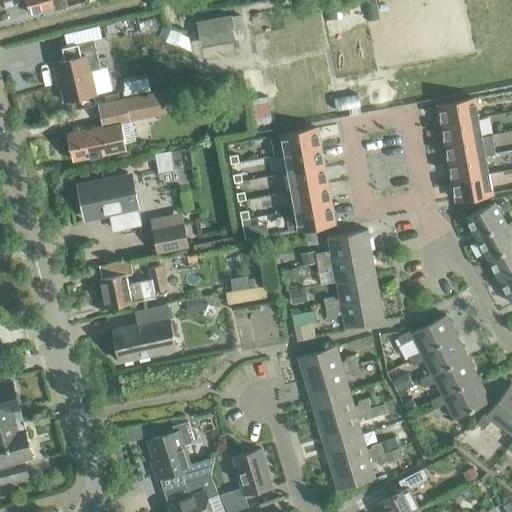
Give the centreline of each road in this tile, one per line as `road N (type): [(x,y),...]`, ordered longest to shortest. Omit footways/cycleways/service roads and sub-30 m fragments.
road 1 (residential): [(80,416),(196,394),(245,355),(415,319),(478,288)]
road 2 (residential): [(80,416),(46,268),(17,211),(0,126)]
road 3 (residential): [(431,199),(414,112),(348,124),(363,210),(385,206)]
road 4 (residential): [(322,511),(300,496),(269,397)]
